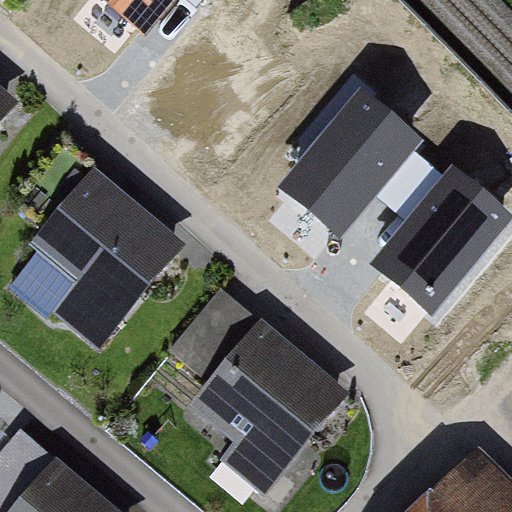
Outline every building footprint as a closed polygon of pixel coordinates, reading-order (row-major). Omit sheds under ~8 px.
[(105,0),(145,34),(175,0),(105,0)] [(423,140),(363,87),(281,181),(340,234),(423,140)] [(511,214),(452,164),(372,264),(432,317),(511,219),(511,214)] [(180,250),(102,187),(47,255),(85,285),(69,304),(109,336),(180,250)] [(345,395),(271,335),(212,407),(249,436),(236,452),(274,483),(345,395)] [(511,511),(481,481),(449,511),(511,511)] [(91,511),(59,485),(36,511),(91,511)]
